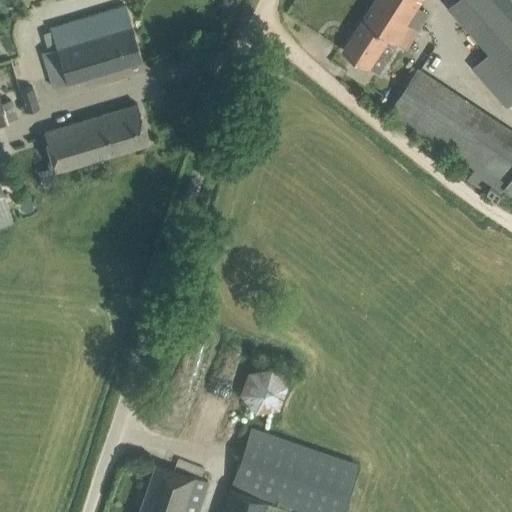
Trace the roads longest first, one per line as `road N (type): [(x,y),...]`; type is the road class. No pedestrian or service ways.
road 1 (unclassified): [(88,511),(225,94),(266,0)]
road 2 (unknown): [(254,22),(439,181),(511,232)]
road 3 (unknown): [(511,114),(483,98),(447,55),(441,0)]
